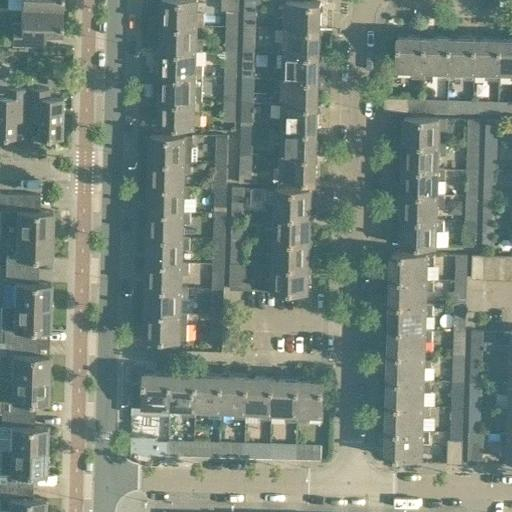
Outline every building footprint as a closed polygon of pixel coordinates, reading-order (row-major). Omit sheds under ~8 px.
[(21,0),(21,8),(62,9),(62,0),(21,0)] [(161,0),(161,22),(196,23),(196,25),(203,25),(204,13),(196,13),(196,0),(161,0)] [(243,0),(243,18),(243,25),(254,25),(254,18),(254,0),(243,0)] [(277,27),(284,27),(285,26),(320,27),(320,1),(290,0),(285,0),(285,16),(278,15),(277,27)] [(62,9),(21,8),(21,22),(12,22),(12,45),(29,45),(40,45),(44,45),(45,33),(62,34),(62,9)] [(227,9),(226,24),(237,24),(237,17),(238,9),(227,9)] [(161,22),(160,48),(195,49),(195,50),(203,50),(203,39),(196,38),(196,25),(196,23),(161,22)] [(226,24),(225,43),(237,43),(237,24),(226,24)] [(242,44),(254,44),(254,25),(243,25),(242,44)] [(277,40),(277,51),(319,52),(320,27),(285,26),(284,27),(284,40),(277,40)] [(423,77),(423,70),(422,69),(423,35),(397,34),(396,69),(412,69),(412,76),(423,77)] [(448,77),(449,70),(448,70),(448,35),(423,35),(422,69),(423,70),(437,70),(437,77),(448,77)] [(474,78),(474,71),(473,71),(474,36),(448,35),(448,70),(449,70),(463,71),(462,78),(474,78)] [(499,79),(500,72),(498,72),(499,37),(474,36),(473,71),(474,71),(488,71),(488,78),(499,79)] [(511,36),(499,37),(498,72),(500,72),(511,71),(511,36)] [(29,45),(28,57),(39,57),(40,45),(29,45)] [(160,48),(160,73),(194,74),(195,75),(202,75),(202,64),(195,64),(195,50),(195,49),(160,48)] [(225,49),(225,68),(236,69),(237,50),(225,49)] [(242,69),(253,69),(254,50),(242,50),(242,69)] [(276,77),(283,77),(318,78),(319,52),(277,51),(276,65),(276,77)] [(160,73),(159,98),(194,99),(194,101),(201,101),(202,89),(202,75),(195,75),(194,74),(160,73)] [(225,75),(224,94),(236,94),(236,75),(225,75)] [(241,94),(252,95),(253,76),(242,75),(241,94)] [(275,103),(282,103),(282,102),(317,103),(318,78),(283,77),(283,91),(275,91),(275,103)] [(15,117),(26,117),(27,86),(7,85),(7,81),(0,78),(0,134),(14,135),(15,117)] [(27,86),(26,117),(37,117),(37,118),(37,119),(37,136),(63,136),(64,95),(49,95),(49,87),(29,86),(27,86)] [(385,95),(384,109),(392,110),(408,110),(409,95),(385,95)] [(194,99),(159,98),(158,124),(201,125),(201,114),(194,114),(194,101),(194,99)] [(412,99),(412,110),(421,110),(422,99),(412,99)] [(422,99),(421,110),(442,111),(442,100),(422,99)] [(236,100),(224,100),(224,118),(235,118),(236,100)] [(448,100),(448,111),(467,112),(467,100),(448,100)] [(473,100),(473,112),(492,112),(492,101),(473,100)] [(240,120),(252,120),(252,101),(241,101),(240,120)] [(511,101),(498,101),(498,112),(511,112),(511,101)] [(274,128),(282,129),(282,127),(317,128),(317,103),(282,102),(282,103),(282,117),(275,117),(274,128)] [(404,115),(403,141),(438,142),(438,141),(438,128),(446,128),(446,116),(404,115)] [(468,125),(468,144),(479,144),(480,125),(468,125)] [(486,125),(485,144),(497,144),(497,125),(486,125)] [(240,145),(251,145),(252,127),(240,126),(240,145)] [(274,154),(281,154),(281,153),(316,154),(317,128),(282,127),(282,129),(281,142),(274,142),(274,154)] [(150,133),(150,159),(191,160),(191,159),(196,160),(197,146),(192,146),(192,134),(150,133)] [(403,141),(402,166),(437,167),(437,153),(445,153),(445,141),(438,141),(438,142),(403,141)] [(215,161),(226,161),(227,142),(216,142),(215,161)] [(468,150),(467,169),(478,169),(479,150),(468,150)] [(485,150),(485,169),(496,170),(497,150),(485,150)] [(239,170),(250,171),(251,152),(240,152),(239,170)] [(281,153),(281,154),(281,167),(273,167),(273,178),(315,180),(316,154),(281,153)] [(150,159),(149,185),(183,186),(184,185),(184,171),(191,171),(191,160),(150,159)] [(402,166),(402,192),(436,193),(436,192),(437,178),(444,178),(445,167),(437,167),(402,166)] [(215,186),(226,187),(226,167),(215,167),(215,186)] [(467,175),(466,194),(478,194),(478,175),(467,175)] [(484,175),(484,195),(495,195),(496,176),(484,175)] [(149,185),(148,210),(183,211),(183,210),(183,196),(191,196),(191,185),(184,185),(183,186),(149,185)] [(232,185),(231,211),(242,212),(243,186),(232,185)] [(267,214),(274,214),(274,213),(309,214),(310,188),(275,187),(275,202),(267,202),(267,214)] [(0,232),(16,233),(52,234),(53,210),(33,209),(34,193),(0,192),(0,232)] [(402,192),(401,217),(436,217),(436,203),(444,203),(444,192),(436,192),(436,193),(402,192)] [(214,212),(225,212),(225,193),(214,193),(214,212)] [(466,200),(466,219),(477,220),(478,201),(466,200)] [(484,201),(483,220),(495,220),(495,201),(484,201)] [(148,210),(148,235),(182,236),(182,235),(182,221),(190,222),(190,210),(183,210),(183,211),(148,210)] [(231,211),(231,232),(242,232),(242,212),(231,211)] [(266,238),(273,239),(274,238),(308,239),(309,214),(274,213),(274,214),(274,227),(267,227),(266,238)] [(436,217),(401,217),(400,243),(435,244),(435,229),(443,229),(443,218),(436,217)] [(213,237),(224,237),(225,218),(214,218),(213,237)] [(465,245),(476,246),(477,227),(466,226),(465,245)] [(483,227),(482,246),(494,246),(494,227),(483,227)] [(6,256),(5,268),(32,269),(32,257),(52,258),(52,234),(16,233),(15,256),(6,256)] [(148,235),(147,261),(181,261),(182,247),(189,247),(190,236),(182,235),(182,236),(148,235)] [(231,237),(230,262),(241,262),(242,237),(231,237)] [(265,264),(273,264),(273,263),(308,264),(308,239),(274,238),(273,239),(273,253),(266,252),(265,264)] [(213,261),(224,261),(224,243),(213,243),(213,261)] [(392,250),(391,276),(425,277),(426,263),(433,264),(433,251),(392,250)] [(471,277),(483,277),(484,253),(471,252),(471,277)] [(483,277),(495,278),(496,253),(484,253),(483,277)] [(495,278),(508,278),(508,253),(496,253),(495,278)] [(454,279),(465,279),(466,260),(455,260),(454,279)] [(147,261),(146,286),(181,287),(181,286),(181,272),(189,272),(189,261),(181,261),(147,261)] [(241,262),(230,262),(229,288),(240,288),(241,262)] [(273,263),(273,264),(272,278),(265,278),(265,289),(307,290),(308,264),(273,263)] [(15,281),(14,304),(50,306),(51,281),(31,281),(32,269),(5,268),(5,281),(15,281)] [(212,287),(223,288),(223,269),(212,269),(212,287)] [(391,276),(390,302),(425,303),(425,302),(425,289),(433,289),(433,277),(425,277),(391,276)] [(454,304),(465,304),(465,285),(454,285),(454,304)] [(146,286),(146,311),(180,312),(180,311),(181,298),(188,298),(188,286),(181,286),(181,287),(146,286)] [(211,313),(222,313),(223,294),(212,294),(211,313)] [(390,302),(390,327),(424,328),(424,327),(425,314),(432,314),(432,302),(425,302),(425,303),(390,302)] [(4,328),(4,340),(30,341),(30,329),(50,329),(50,306),(14,304),(1,304),(0,328),(4,328)] [(453,329),(464,329),(464,310),(453,310),(453,329)] [(180,312),(146,311),(145,337),(179,338),(180,323),(187,323),(187,312),(180,311),(180,312)] [(211,339),(221,339),(222,323),(211,322),(211,339)] [(390,327),(389,353),(423,353),(424,339),(431,339),(431,327),(424,327),(424,328),(390,327)] [(452,355),(463,355),(464,336),(453,335),(452,355)] [(470,355),(481,356),(481,337),(470,337),(470,355)] [(0,376),(2,376),(48,377),(49,353),(29,353),(30,341),(4,340),(3,353),(0,352),(0,376)] [(389,353),(388,378),(423,379),(423,378),(423,365),(430,365),(431,354),(423,353),(389,353)] [(510,367),(510,380),(510,382),(511,381),(511,356),(511,355),(503,355),(503,367),(510,367)] [(452,380),(463,380),(463,361),(452,361),(452,380)] [(469,380),(480,381),(480,362),(469,362),(469,380)] [(132,402),(132,413),(170,414),(170,406),(168,406),(169,371),(146,371),(146,370),(144,370),(144,381),(133,381),(132,402)] [(169,371),(168,406),(170,406),(184,407),(184,415),(195,415),(195,408),(194,407),(195,372),(171,371),(171,370),(170,370),(170,371),(169,371)] [(195,372),(194,407),(195,408),(209,408),(209,416),(220,416),(221,409),(220,409),(221,372),(220,372),(220,373),(196,373),(196,371),(195,371),(195,372)] [(221,372),(220,409),(221,409),(234,409),(234,417),(245,417),(246,410),(244,410),(245,374),(221,374),(221,372)] [(245,374),(244,410),(246,410),(260,410),(260,418),(272,418),(272,411),(271,411),(272,375),(271,375),(247,375),(247,374),(245,374)] [(272,375),(271,411),(272,411),(285,412),(285,419),(296,420),(296,412),(295,412),(297,377),(272,376),(272,375)] [(28,413),(28,401),(48,401),(48,398),(52,398),(52,381),(48,381),(48,377),(2,376),(2,412),(28,413)] [(297,377),(295,412),(296,412),(311,413),(311,414),(310,421),(322,421),(323,386),(323,378),(297,378),(297,377)] [(388,378),(388,404),(422,404),(422,390),(430,390),(430,379),(423,378),(423,379),(388,378)] [(510,392),(509,406),(509,407),(511,406),(511,381),(510,382),(510,380),(503,380),(502,392),(510,392)] [(451,405),(462,406),(463,387),(451,386),(451,405)] [(468,405),(479,406),(480,387),(469,387),(468,405)] [(388,404),(387,429),(421,430),(421,429),(422,415),(429,415),(429,404),(422,404),(388,404)] [(509,417),(509,431),(509,432),(511,431),(511,406),(509,407),(509,406),(502,406),(502,417),(509,417)] [(2,412),(1,424),(11,425),(10,448),(46,449),(47,425),(27,425),(28,413),(2,412)] [(450,430),(461,431),(462,412),(451,412),(450,430)] [(468,431),(479,431),(479,413),(468,412),(468,431)] [(421,430),(387,429),(386,455),(421,456),(421,440),(429,441),(429,429),(421,429),(421,430)] [(447,437),(446,462),(461,462),(462,438),(462,431),(461,431),(450,430),(450,437),(447,437)] [(468,438),(467,462),(482,463),(483,439),(483,431),(479,431),(468,431),(468,438)] [(511,431),(509,432),(509,431),(501,431),(501,442),(508,442),(508,458),(511,457),(511,431)] [(131,435),(131,448),(135,452),(141,453),(141,454),(142,454),(157,454),(157,439),(157,436),(131,435)] [(168,454),(183,455),(184,440),(169,439),(168,454)] [(194,455),(209,455),(209,441),(194,440),(194,455)] [(219,455),(234,456),(235,441),(219,441),(219,455)] [(259,442),(244,442),(244,456),(259,457),(259,442)] [(269,457),(285,457),(285,443),(270,442),(269,457)] [(296,443),(295,457),(310,458),(310,443),(296,443)] [(0,484),(26,485),(26,473),(46,473),(46,449),(10,448),(1,448),(0,472),(0,471),(0,484)] [(0,507),(8,508),(8,511),(44,511),(45,497),(25,497),(26,485),(0,484),(0,507)]
